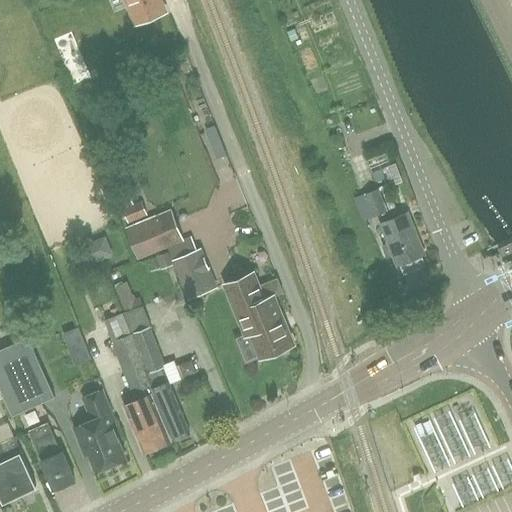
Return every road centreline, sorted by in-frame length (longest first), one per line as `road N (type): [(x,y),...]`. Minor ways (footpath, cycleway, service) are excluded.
road 1 (secondary): [(121,511),(312,411),(473,312)]
road 2 (unclassified): [(473,312),(351,0)]
